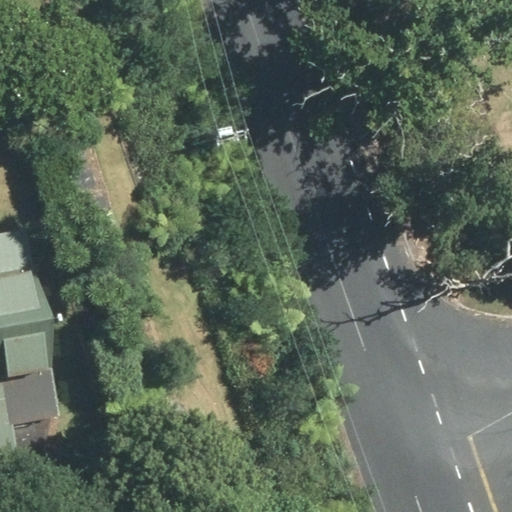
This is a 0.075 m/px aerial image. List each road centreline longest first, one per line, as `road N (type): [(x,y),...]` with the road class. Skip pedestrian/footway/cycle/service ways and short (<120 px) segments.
road 1 (residential): [(240,0),(404,465)]
road 2 (residential): [(404,465),(511,411)]
